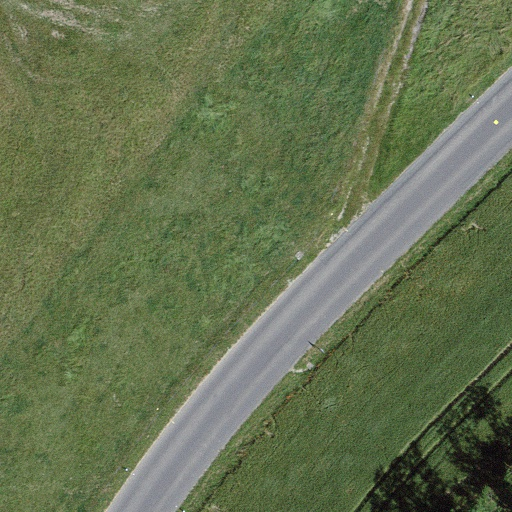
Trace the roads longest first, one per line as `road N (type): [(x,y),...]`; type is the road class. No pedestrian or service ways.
road 1 (tertiary): [(511,106),(341,275),(140,511)]
road 2 (track): [(417,0),(341,275)]
